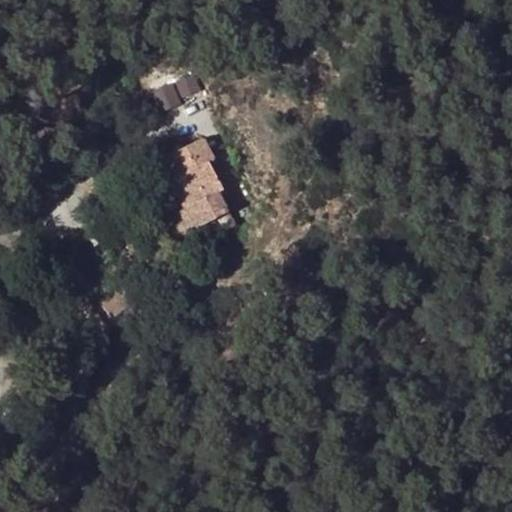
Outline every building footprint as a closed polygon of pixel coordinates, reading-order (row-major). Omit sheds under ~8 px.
[(162,110),(206,91),(197,71),(153,90),(162,110)] [(129,122),(142,121),(142,109),(129,109),(129,122)] [(148,170),(160,191),(172,185),(186,210),(165,222),(176,241),(229,213),(219,195),(224,192),(209,164),(214,162),(202,140),(148,170)] [(126,309),(132,315),(142,306),(121,283),(98,304),(113,321),(126,309)] [(15,398),(28,403),(33,392),(28,390),(20,387),(15,398)]
